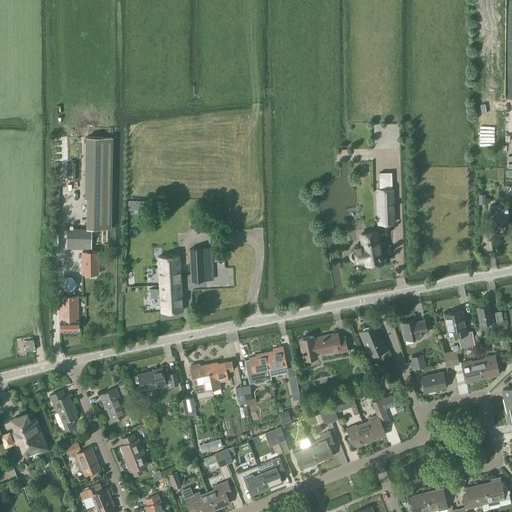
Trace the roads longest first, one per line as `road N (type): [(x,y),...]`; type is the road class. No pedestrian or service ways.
road 1 (unclassified): [(69,362),(378,298)]
road 2 (residential): [(387,491),(500,459),(486,405),(475,398),(418,408)]
road 3 (residential): [(128,511),(69,362)]
road 4 (residential): [(242,511),(375,460)]
road 5 (unclassified): [(378,298),(511,271)]
